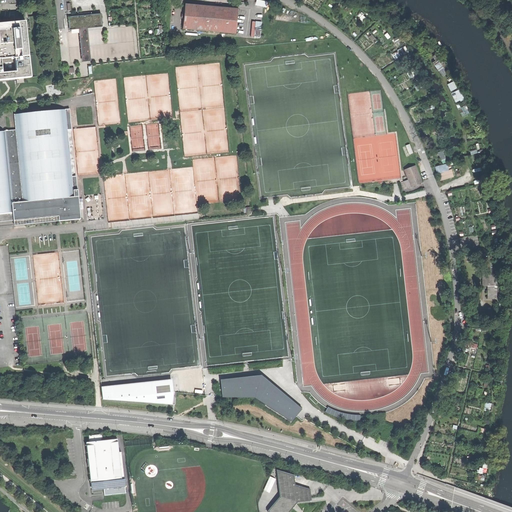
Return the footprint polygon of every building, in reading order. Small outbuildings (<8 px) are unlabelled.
[(185,3),(182,28),(235,33),(237,8),(211,6),(185,3)] [(68,17),(91,15),(90,13),(72,15),(71,13),(66,13),(66,19),(64,19),(65,29),(69,29),(68,17)] [(91,15),(68,17),(69,29),(102,25),(101,14),(91,15)] [(6,23),(0,23),(0,80),(18,78),(25,78),(31,77),(25,21),(17,22),(12,23),(6,23)] [(252,36),(261,37),(263,22),(253,21),(252,36)] [(91,61),(88,29),(79,30),(82,62),(91,61)] [(403,55),(409,52),(406,46),(400,49),(403,55)] [(438,53),(434,56),(437,60),(434,62),(443,76),(450,71),(438,53)] [(455,81),(449,83),(451,90),(457,88),(455,81)] [(460,88),(452,92),(456,102),(465,97),(460,88)] [(14,114),(16,130),(5,131),(0,131),(0,221),(3,222),(3,221),(11,220),(11,221),(13,221),(13,226),(53,222),(79,219),(69,109),(66,109),(14,114)] [(449,163),(437,165),(439,180),(455,177),(453,169),(450,170),(449,163)] [(411,186),(412,187),(417,185),(422,183),(415,165),(405,169),(409,179),(411,186)] [(483,276),(483,286),(488,286),(488,299),(498,299),(498,276),(483,276)] [(262,375),(221,380),(221,381),(222,397),(255,397),(292,421),(297,415),(302,408),(262,375)] [(102,386),(103,399),(172,404),(173,398),(174,392),(172,379),(102,386)] [(332,409),(328,406),(327,408),(325,412),(330,414),(334,416),(338,417),(342,418),(347,419),(351,420),(356,420),(361,420),(361,416),(361,415),(356,415),(352,414),(348,414),(344,413),(340,412),(336,410),(332,409)] [(293,475),(277,470),(280,497),(268,511),(288,511),(297,502),(311,501),(310,490),(295,485),(293,475)] [(268,489),(271,490),(276,479),(270,476),(266,488),(268,489)] [(126,485),(103,487),(104,497),(127,494),(126,485)]
